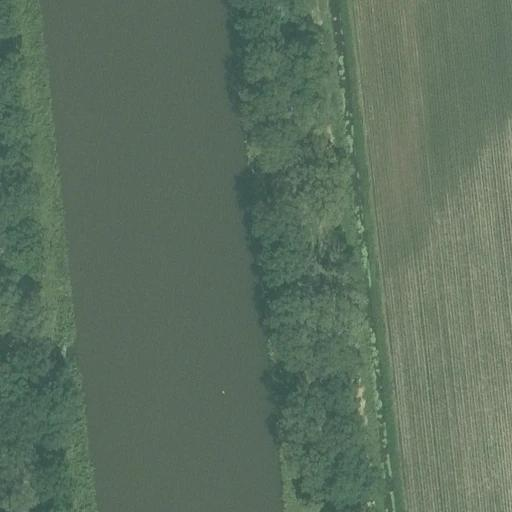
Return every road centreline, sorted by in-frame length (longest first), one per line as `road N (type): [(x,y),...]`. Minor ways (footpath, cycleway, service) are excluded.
road 1 (unclassified): [(331,511),(275,0)]
road 2 (unclassified): [(40,511),(0,157)]
